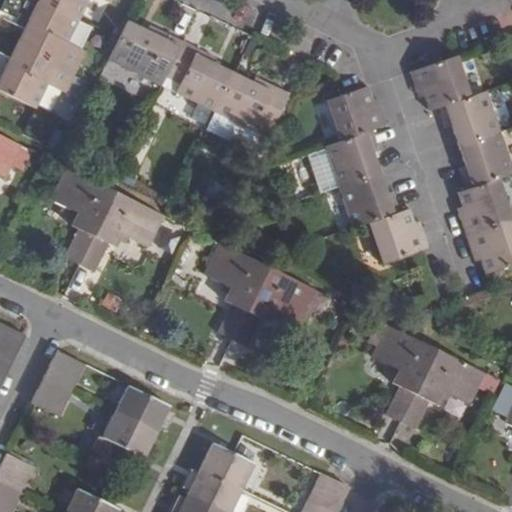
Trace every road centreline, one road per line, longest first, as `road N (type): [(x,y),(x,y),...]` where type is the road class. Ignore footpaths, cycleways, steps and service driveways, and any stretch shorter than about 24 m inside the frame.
road 1 (residential): [(55,315),(378,465)]
road 2 (residential): [(454,274),(375,50)]
road 3 (residential): [(55,315),(0,422)]
